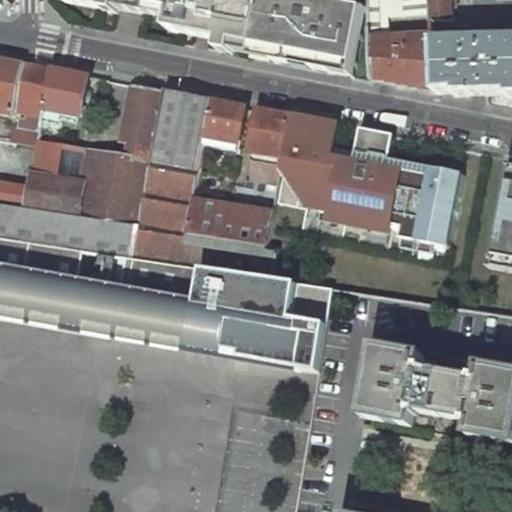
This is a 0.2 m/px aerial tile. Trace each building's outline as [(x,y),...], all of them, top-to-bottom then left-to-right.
[(64,0),(64,3),(106,11),(105,12),(118,15),(118,10),(144,15),(146,5),(171,10),(168,31),(280,53),(279,58),(318,65),(323,61),(336,63),(333,75),(356,79),(370,9),(342,4),(342,0),(64,0)] [(369,0),(370,9),(371,19),(372,39),(389,39),(388,18),(431,17),(429,0),(369,0)] [(429,0),(431,17),(431,22),(454,22),(452,0),(429,0)] [(389,39),(372,39),(375,83),(435,94),(432,42),(432,37),(389,39)] [(511,40),(432,42),(435,94),(456,94),(455,97),(508,96),(508,98),(511,98),(511,40)] [(53,71),(0,60),(0,110),(44,119),(53,71)] [(87,78),(53,71),(44,119),(43,123),(62,127),(64,114),(80,117),(87,78)] [(127,160),(39,146),(39,148),(38,149),(27,208),(51,212),(141,226),(166,93),(134,87),(123,142),(130,144),(127,160)] [(166,93),(141,226),(133,260),(275,281),(281,249),(269,247),(225,240),(190,234),(196,202),(206,148),(215,102),(166,93)] [(239,154),(248,109),(215,102),(206,148),(239,154)] [(286,160),(293,118),(260,111),(252,153),(257,154),(286,160)] [(342,127),(293,118),(286,160),(284,168),(302,171),(299,189),(323,193),(320,213),(403,228),(400,240),(449,249),(463,177),(433,171),(431,178),(388,169),(388,174),(358,168),(359,164),(336,159),(337,152),(342,127)] [(41,133),(17,128),(14,143),(39,148),(39,146),(41,133)] [(359,156),(337,152),(336,159),(359,164),(358,168),(388,174),(388,169),(431,178),(433,171),(391,163),(396,138),(364,132),(359,156)] [(38,149),(0,142),(0,203),(27,208),(38,149)] [(257,154),(251,182),(281,186),(284,168),(286,160),(257,154)] [(511,163),(494,253),(511,256),(511,163)] [(231,207),(196,202),(190,234),(225,240),(231,207)] [(0,239),(43,246),(51,212),(27,208),(0,203),(0,239)] [(225,240),(269,247),(275,214),(231,207),(225,240)] [(43,246),(133,260),(141,226),(51,212),(43,246)] [(0,316),(320,373),(322,358),(333,299),(334,290),(275,281),(133,260),(43,246),(0,239),(0,316)] [(391,299),(334,290),(333,299),(511,326),(511,317),(460,309),(391,299)] [(424,358),(377,349),(365,418),(412,427),(415,412),(474,423),(471,438),(511,444),(511,373),(484,369),(481,383),(422,373),(424,358)] [(305,511),(331,360),(322,358),(320,373),(312,423),(296,511),(305,511)]
